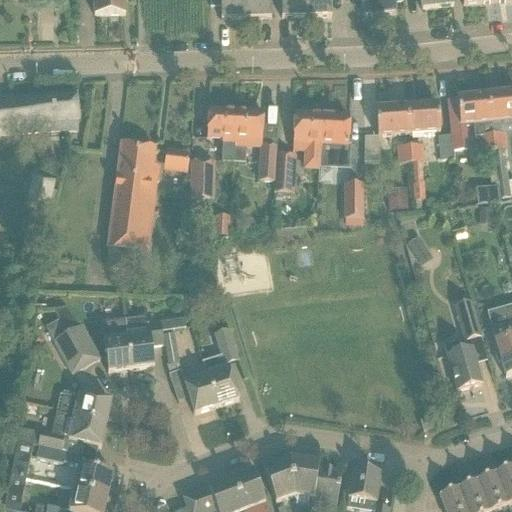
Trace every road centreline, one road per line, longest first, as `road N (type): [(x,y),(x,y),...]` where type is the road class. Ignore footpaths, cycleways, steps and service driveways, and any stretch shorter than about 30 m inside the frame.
road 1 (residential): [(0,61),(392,55),(511,43)]
road 2 (residential): [(196,466),(268,440),(310,440),(412,462)]
road 3 (residential): [(196,466),(176,417),(157,399),(93,386)]
